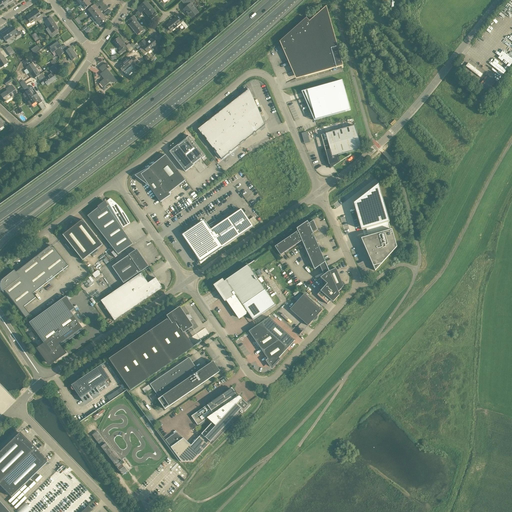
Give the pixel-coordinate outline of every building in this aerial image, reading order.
[(86,0),(80,5),(84,10),(91,5),(91,4),(91,5),(89,2),(91,0),(86,0)] [(96,7),(103,2),(101,0),(100,0),(88,10),(88,11),(88,10),(92,15),(99,10),(96,7)] [(182,0),(188,6),(184,10),(191,19),(198,13),(191,4),(196,0),(195,0),(182,0)] [(155,12),(146,1),(137,9),(138,11),(135,13),(139,18),(142,15),(140,13),(144,10),(151,19),(156,15),(156,14),(156,13),(155,12)] [(105,5),(99,10),(92,15),(96,20),(103,15),(100,12),(104,10),(105,11),(108,8),(105,5)] [(292,70),(300,67),(304,77),(343,66),(326,6),(282,46),(284,52),(289,65),(290,64),(292,70)] [(41,20),(46,17),(45,14),(41,16),(37,10),(26,17),(27,18),(23,21),(26,25),(30,23),(31,24),(36,20),(38,22),(41,20)] [(109,10),(103,15),(96,20),(100,25),(100,26),(101,25),(102,27),(103,26),(104,25),(105,24),(104,22),(107,20),(105,17),(111,12),(109,10)] [(136,19),(134,16),(129,20),(131,23),(129,25),(137,35),(143,30),(135,20),(136,19)] [(46,17),(41,20),(43,23),(44,22),(52,33),(50,34),(52,38),(58,34),(56,31),(58,29),(51,18),(48,19),(46,17)] [(185,29),(190,25),(184,18),(180,22),(176,17),(166,25),(171,31),(181,23),(185,29)] [(15,38),(21,34),(19,31),(16,33),(12,27),(1,35),(5,41),(14,35),(15,38)] [(120,51),(126,46),(119,37),(113,42),(120,51)] [(157,44),(153,39),(146,44),(146,43),(144,40),(139,44),(142,48),(143,48),(147,53),(157,44)] [(61,51),(66,47),(64,45),(61,47),(57,41),(48,47),(52,53),(59,48),(61,51)] [(120,51),(118,52),(120,55),(127,50),(129,52),(135,47),(132,43),(130,45),(129,44),(126,47),(126,46),(120,51)] [(68,50),(66,47),(61,51),(63,53),(65,52),(71,61),(77,57),(71,48),(68,50)] [(129,57),(118,66),(123,72),(134,64),(135,65),(138,62),(134,57),(131,60),(129,57)] [(465,64),(470,69),(469,71),(464,65),(461,68),(474,81),(476,78),(470,72),(471,70),(478,77),(481,74),(468,61),(465,64)] [(39,79),(44,76),(42,73),(40,75),(32,64),(27,67),(26,68),(34,79),(37,77),(39,79)] [(108,69),(104,64),(99,68),(103,73),(101,74),(105,79),(101,82),(104,86),(111,81),(113,83),(116,81),(107,70),(108,69)] [(44,76),(39,79),(42,85),(45,83),(47,86),(56,79),(52,73),(45,78),(44,76)] [(479,85),(487,91),(494,81),(486,75),(479,85)] [(311,109),(312,109),(315,120),(314,120),(314,121),(350,110),(342,80),(307,90),(301,92),(304,92),(311,109)] [(17,94),(11,86),(9,88),(9,89),(0,95),(5,102),(17,94)] [(249,89),(239,98),(245,106),(254,100),(249,89)] [(40,104),(43,102),(37,94),(33,96),(29,90),(22,95),(30,106),(37,102),(38,101),(40,104)] [(239,98),(232,103),(244,118),(250,112),(245,106),(239,98)] [(257,107),(254,100),(245,106),(250,112),(257,107)] [(232,103),(226,108),(237,123),(244,118),(232,103)] [(257,107),(250,112),(244,118),(249,124),(260,115),(257,107)] [(226,108),(219,113),(231,128),(237,123),(226,108)] [(219,113),(212,118),(224,133),(231,128),(219,113)] [(260,115),(249,124),(252,128),(255,132),(255,133),(265,125),(261,117),(260,115)] [(224,133),(212,118),(211,120),(206,123),(212,132),(217,138),(224,133)] [(249,124),(244,118),(237,123),(246,133),(249,137),(254,134),(253,134),(255,132),(252,128),(249,124)] [(212,132),(206,123),(198,129),(203,136),(204,136),(205,138),(212,132)] [(246,133),(237,123),(231,128),(242,142),(244,141),(249,137),(246,133)] [(333,166),(333,167),(336,165),(335,165),(340,162),(338,155),(361,149),(355,126),(326,134),(330,150),(326,151),(328,163),(329,165),(330,168),(333,166)] [(231,128),(224,133),(236,148),(240,144),(242,142),(231,128)] [(217,138),(212,132),(205,138),(207,140),(206,140),(210,144),(217,138)] [(217,138),(222,145),(229,153),(231,151),(231,152),(236,148),(224,133),(217,138)] [(205,156),(190,136),(186,139),(187,140),(179,146),(178,145),(169,152),(185,172),(194,165),(193,165),(201,158),(202,159),(205,156)] [(217,138),(210,144),(213,149),(213,148),(215,150),(222,145),(217,138)] [(222,145),(215,150),(217,152),(216,153),(221,159),(229,153),(222,145)] [(169,193),(185,180),(166,155),(149,168),(134,176),(141,181),(149,187),(160,203),(171,195),(169,193)] [(392,232),(389,222),(390,222),(379,184),(354,203),(361,230),(366,229),(368,236),(361,239),(364,245),(368,254),(375,271),(397,247),(393,232),(392,232)] [(98,207),(98,208),(88,216),(118,255),(133,244),(122,229),(130,224),(129,222),(128,220),(128,218),(127,217),(125,215),(124,213),(123,212),(122,210),(121,208),(119,207),(118,205),(116,204),(115,203),(113,201),(112,200),(110,199),(107,201),(108,202),(106,203),(105,201),(98,207)] [(227,217),(225,214),(207,225),(209,228),(227,217)] [(209,231),(204,223),(188,234),(188,236),(189,238),(189,239),(190,240),(188,241),(189,243),(190,243),(191,244),(192,246),(192,249),(193,251),(194,253),(196,255),(197,257),(198,260),(199,262),(200,264),(206,259),(219,247),(220,249),(242,235),(230,217),(209,231)] [(102,245),(83,220),(76,225),(75,225),(74,225),(73,226),(72,226),(72,227),(71,227),(71,228),(70,228),(70,229),(70,230),(69,230),(63,235),(83,261),(102,245)] [(320,266),(325,262),(321,251),(320,251),(313,234),(317,230),(313,221),(309,224),(307,221),(297,229),(298,231),(275,247),(280,255),(302,241),(310,259),(314,269),(320,266)] [(26,319),(31,315),(24,307),(36,298),(33,294),(68,266),(52,246),(13,277),(10,274),(4,279),(3,279),(3,280),(2,280),(2,281),(1,282),(1,283),(1,284),(1,285),(1,286),(1,287),(1,288),(1,289),(2,290),(2,291),(3,292),(3,293),(4,293),(3,292),(4,291),(26,319)] [(123,283),(140,272),(148,266),(137,250),(112,267),(123,283)] [(282,272),(268,252),(248,265),(224,281),(223,280),(214,286),(215,287),(214,288),(214,289),(216,288),(225,302),(227,300),(239,318),(248,313),(253,320),(276,305),(262,286),(282,272)] [(339,295),(338,292),(344,286),(336,268),(329,271),(320,278),(327,284),(317,295),(327,304),(331,301),(333,303),(339,295)] [(148,283),(141,273),(101,301),(115,321),(146,300),(146,299),(162,288),(158,282),(156,278),(148,283)] [(318,314),(322,310),(304,294),(290,310),(308,326),(312,322),(311,321),(312,320),(313,320),(314,321),(315,320),(316,320),(317,319),(317,318),(317,317),(317,316),(317,315),(318,314)] [(66,297),(29,323),(44,343),(38,348),(50,364),(54,360),(55,360),(63,354),(62,354),(66,352),(61,346),(84,330),(71,312),(75,309),(66,297)] [(192,326),(185,316),(180,309),(168,316),(170,319),(167,320),(109,359),(130,391),(194,347),(183,332),(192,326)] [(292,343),(295,341),(269,317),(260,324),(269,332),(283,344),(288,349),(292,343)] [(260,324),(249,331),(251,336),(255,342),(269,332),(260,324)] [(194,329),(198,337),(205,334),(202,329),(200,330),(198,327),(194,329)] [(269,332),(255,342),(259,348),(260,348),(265,356),(283,344),(269,332)] [(288,349),(283,344),(265,356),(268,359),(266,360),(266,361),(267,360),(272,368),(280,359),(280,360),(280,359),(279,358),(285,351),(288,349)] [(212,362),(199,372),(189,357),(150,384),(159,398),(158,400),(165,409),(220,372),(213,362),(212,362)] [(74,390),(83,402),(81,398),(109,378),(101,366),(105,363),(105,362),(80,380),(79,379),(77,380),(78,382),(72,386),(72,387),(71,387),(71,388),(71,389),(72,389),(72,390),(73,390),(74,390)] [(120,388),(107,398),(110,402),(123,392),(120,388)] [(176,432),(165,440),(176,455),(182,462),(193,462),(200,454),(211,443),(212,444),(241,413),(242,414),(243,412),(242,411),(248,405),(241,398),(242,397),(240,396),(240,397),(239,396),(238,397),(237,396),(233,390),(232,390),(232,389),(231,389),(230,389),(230,390),(191,416),(198,425),(207,419),(212,423),(191,446),(183,438),(176,432)] [(15,436),(16,437),(0,452),(0,485),(12,497),(48,462),(47,461),(48,460),(20,431),(15,436)] [(123,464),(121,461),(120,462),(97,432),(92,435),(123,475),(127,472),(122,465),(123,464)] [(16,510),(17,511),(27,511),(31,509),(25,502),(16,510)]
